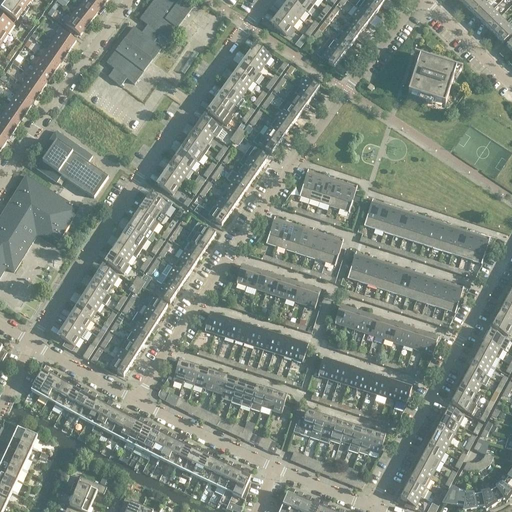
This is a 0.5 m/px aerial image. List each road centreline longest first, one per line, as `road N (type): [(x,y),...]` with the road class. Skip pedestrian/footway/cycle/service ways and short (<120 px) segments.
road 1 (residential): [(139,398),(238,242),(415,1)]
road 2 (residential): [(28,345),(135,174),(268,0)]
road 3 (residential): [(371,507),(511,242)]
road 4 (residential): [(0,180),(130,0)]
road 5 (residential): [(273,470),(139,398)]
road 6 (residential): [(511,90),(415,1)]
road 7 (residential): [(139,398),(28,345)]
